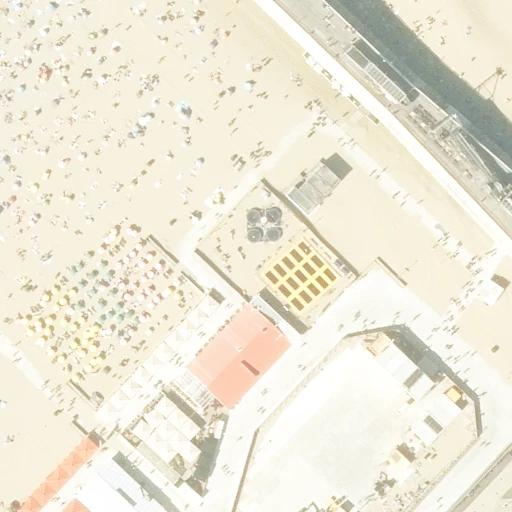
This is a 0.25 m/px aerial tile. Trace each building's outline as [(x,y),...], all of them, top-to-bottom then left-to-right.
[(245,0),(311,62),(498,251),(511,264),(511,162),(415,79),(331,0),(245,0)] [(491,306),(476,293),(469,302),(475,306),(468,314),(478,322),(491,306)] [(405,363),(426,383),(459,350),(441,333),(418,357),(414,354),(405,363)] [(432,392),(424,401),(469,444),(478,435),(432,392)] [(404,511),(412,504),(403,497),(384,479),(369,464),(336,498),(350,511),(404,511)]
